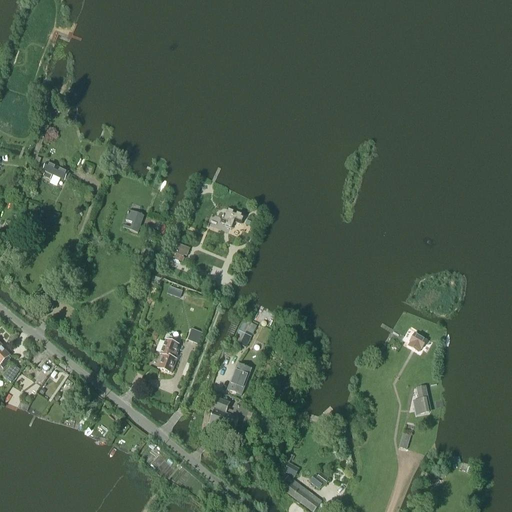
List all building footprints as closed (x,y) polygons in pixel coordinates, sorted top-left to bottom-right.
[(47,163),(42,171),(45,173),(43,177),(49,181),(51,176),(65,182),(68,174),(61,170),(56,168),(47,163)] [(222,220),(221,224),(226,226),(225,228),(231,230),(234,223),(241,226),(244,218),(226,211),(223,218),(222,220)] [(123,226),(122,229),(137,234),(143,217),(129,212),(125,222),(132,224),(130,229),(123,226)] [(151,236),(148,242),(154,244),(156,238),(151,236)] [(187,257),(190,250),(175,244),(172,251),(187,257)] [(180,300),(182,293),(169,288),(167,295),(180,300)] [(236,343),(240,345),(246,348),(256,328),(244,322),(235,339),(237,341),(236,343)] [(418,354),(426,342),(415,334),(409,343),(410,344),(408,347),(418,354)] [(163,356),(158,369),(171,374),(176,361),(175,361),(177,355),(175,354),(178,346),(175,345),(177,340),(168,337),(166,342),(160,356),(163,356)] [(0,366),(3,370),(10,364),(6,360),(9,358),(0,348),(0,366)] [(12,366),(4,379),(11,384),(19,371),(12,366)] [(241,397),(251,371),(238,366),(228,392),(241,397)] [(264,396),(268,385),(255,380),(251,390),(264,396)] [(426,399),(422,388),(414,390),(418,402),(412,403),(416,416),(430,412),(426,399)] [(288,403),(295,406),(298,399),(291,396),(288,403)] [(231,418),(226,416),(230,405),(215,399),(210,411),(214,412),(208,426),(233,435),(238,422),(243,424),(248,412),(236,407),(231,418)] [(289,465),(293,457),(289,455),(284,462),(289,465)] [(288,465),(284,473),(290,476),(289,478),(292,481),(294,478),(298,470),(288,465)] [(327,480),(319,474),(317,477),(314,475),(308,483),(318,491),(322,486),(324,488),(326,486),(327,480)] [(288,478),(282,486),(288,490),(285,493),(310,511),(314,511),(321,503),(292,481),(289,478),(288,478)] [(434,478),(429,484),(434,488),(439,483),(434,478)]
